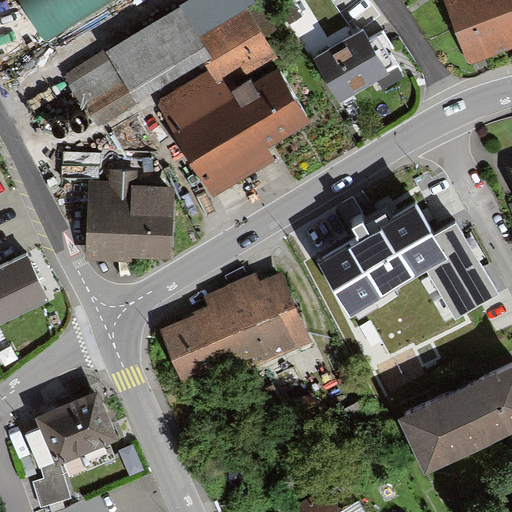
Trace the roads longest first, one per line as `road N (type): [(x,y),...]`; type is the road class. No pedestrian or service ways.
road 1 (residential): [(104,324),(433,125)]
road 2 (unclassified): [(104,324),(0,114)]
road 3 (residential): [(188,511),(104,324)]
road 4 (residential): [(433,125),(511,282)]
road 5 (residential): [(453,114),(390,0)]
road 6 (residential): [(0,401),(104,324)]
